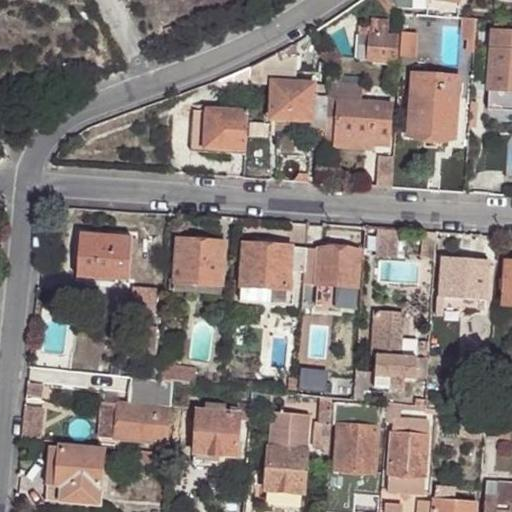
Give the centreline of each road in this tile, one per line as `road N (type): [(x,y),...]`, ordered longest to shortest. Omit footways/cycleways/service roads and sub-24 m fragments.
road 1 (residential): [(30,180),(511,214)]
road 2 (residential): [(30,180),(46,138),(91,108),(239,51),(333,0)]
road 3 (residential): [(0,455),(30,180)]
